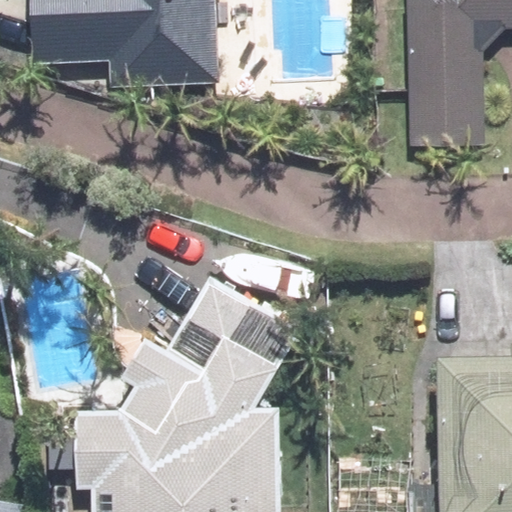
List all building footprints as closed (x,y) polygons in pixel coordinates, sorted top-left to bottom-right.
[(31,0),(34,61),(110,58),(111,89),(221,85),(217,0),(31,0)] [(511,0),(408,0),(411,146),(488,145),(486,28),(511,27),(511,0)] [(261,406),(305,327),(212,275),(171,346),(147,333),(122,377),(137,385),(125,407),(77,407),(78,489),(91,489),(90,511),(282,511),(282,406),(261,406)] [(511,511),(511,351),(439,353),(443,511),(511,511)] [(0,511),(35,511),(37,502),(0,495),(0,511)]
